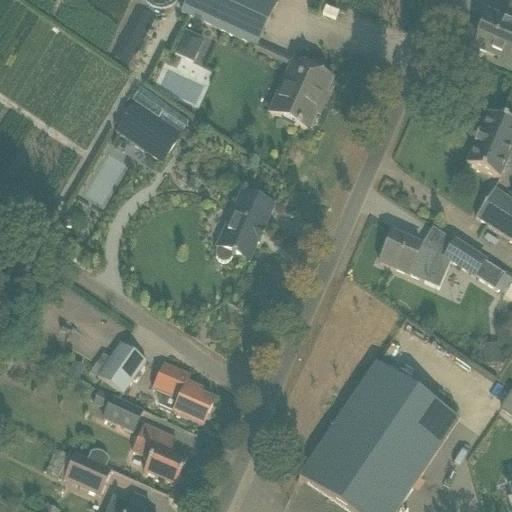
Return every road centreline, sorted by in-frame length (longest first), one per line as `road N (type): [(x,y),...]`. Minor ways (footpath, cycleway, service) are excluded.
road 1 (unclassified): [(268,401),(446,0)]
road 2 (unclassified): [(268,401),(0,222)]
